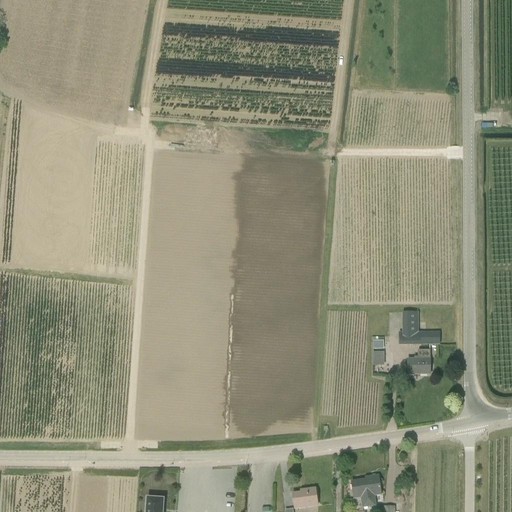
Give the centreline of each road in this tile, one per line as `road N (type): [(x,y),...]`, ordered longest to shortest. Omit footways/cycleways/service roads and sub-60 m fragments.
road 1 (tertiary): [(0,456),(228,456),(469,423)]
road 2 (unclassified): [(469,423),(467,0)]
